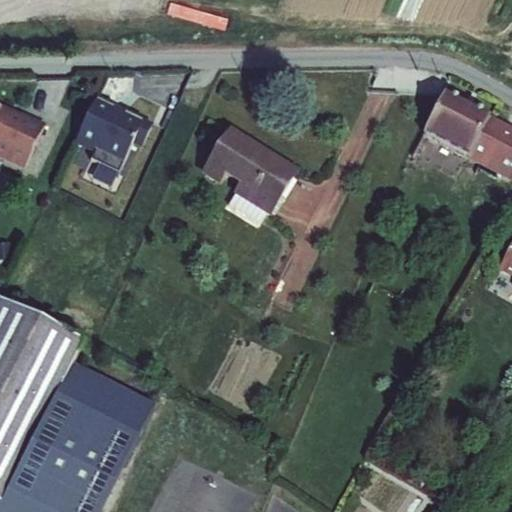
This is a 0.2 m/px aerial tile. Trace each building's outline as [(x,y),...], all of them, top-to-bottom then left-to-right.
[(87,99),(66,143),(85,152),(81,161),(110,175),(125,143),(134,147),(142,129),(133,125),(135,121),(116,112),(114,117),(104,113),(106,108),(87,99)] [(104,113),(114,117),(116,112),(106,108),(104,113)] [(511,141),(449,108),(428,148),(511,191),(511,141)] [(33,132),(9,120),(6,126),(0,123),(0,168),(13,175),(33,132)] [(299,181),(236,138),(210,175),(225,185),(231,177),(245,187),(239,195),(241,197),(233,209),(262,228),(270,216),(273,218),(299,181)] [(511,258),(502,276),(511,281),(511,258)] [(72,347),(0,311),(0,511),(93,511),(144,407),(62,367),(72,347)]
